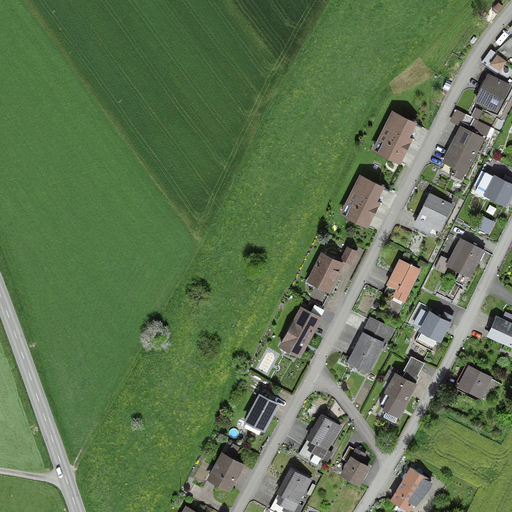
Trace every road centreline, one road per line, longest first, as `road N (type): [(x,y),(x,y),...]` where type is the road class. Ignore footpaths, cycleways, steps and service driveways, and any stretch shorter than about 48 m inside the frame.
road 1 (residential): [(511,9),(466,72),(315,369)]
road 2 (residential): [(511,228),(391,462)]
road 3 (secondary): [(0,293),(75,511)]
road 4 (residential): [(315,369),(237,511)]
road 5 (residential): [(315,369),(391,462)]
